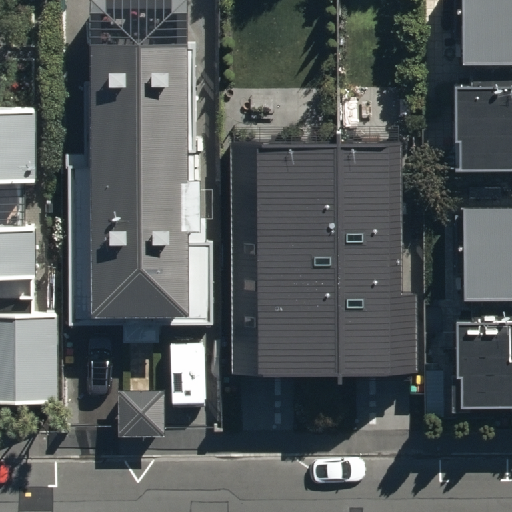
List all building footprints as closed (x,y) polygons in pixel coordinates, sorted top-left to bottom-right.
[(76,320),(215,319),(214,239),(208,239),(208,178),(197,178),(196,0),(92,0),(93,153),(76,153),(76,320)] [(511,0),(469,0),(470,58),(511,58),(511,0)] [(0,402),(64,402),(63,314),(41,314),(39,106),(2,106),(1,79),(0,78),(0,402)] [(463,169),(511,168),(511,83),(462,84),(463,169)] [(235,374),(422,372),(421,296),(409,297),(407,139),(232,141),(235,374)] [(511,204),(470,205),(471,293),(511,292),(511,204)] [(465,407),(511,406),(511,319),(464,320),(465,407)] [(167,386),(119,386),(118,432),(166,432),(167,386)]
